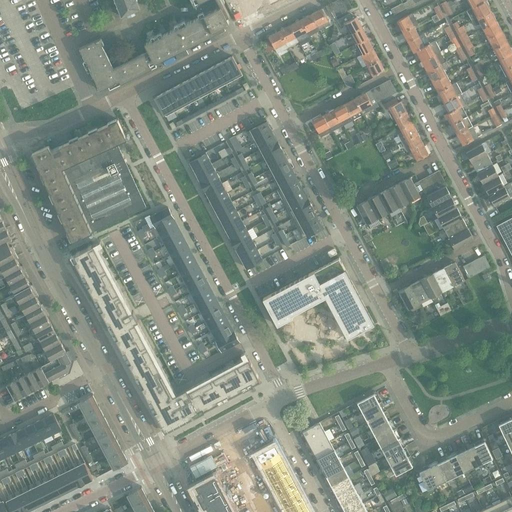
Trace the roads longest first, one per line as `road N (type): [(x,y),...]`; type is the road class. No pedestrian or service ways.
road 1 (residential): [(283,397),(124,95)]
road 2 (tertiary): [(0,165),(107,372)]
road 3 (residential): [(511,403),(425,439),(387,364)]
road 4 (residential): [(241,35),(124,95)]
road 5 (residential): [(288,126),(401,67)]
road 6 (residential): [(156,462),(270,405)]
road 7 (residential): [(333,210),(445,151)]
road 8 (residential): [(379,296),(489,238)]
road 9 (residential): [(326,511),(270,405)]
